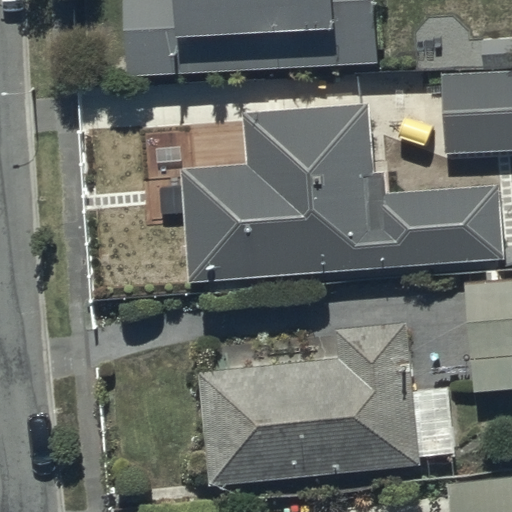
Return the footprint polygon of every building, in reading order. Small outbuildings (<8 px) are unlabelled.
[(112,0),(116,76),(366,63),(362,0),(112,0)] [(443,68),(446,149),(511,147),(511,35),(486,36),(486,67),(443,68)] [(368,196),(362,103),(234,112),(237,161),(172,165),(179,284),(493,260),(488,188),(368,196)] [(511,278),(458,282),(463,388),(506,386),(505,356),(511,355),(511,278)] [(330,358),(189,367),(199,484),(412,466),(411,456),(452,453),(446,387),(406,391),(405,376),(412,375),(411,356),(401,357),(398,322),(327,328),(330,358)] [(511,511),(511,477),(441,484),(443,511),(511,511)]
